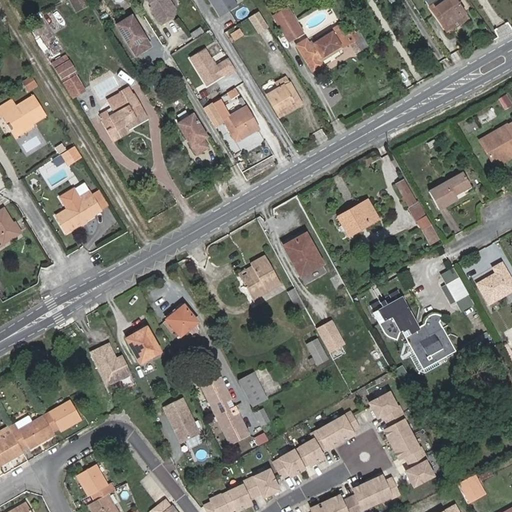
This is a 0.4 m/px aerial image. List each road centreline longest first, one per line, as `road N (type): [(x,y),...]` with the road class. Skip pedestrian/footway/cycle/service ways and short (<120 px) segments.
road 1 (primary): [(511,55),(0,341)]
road 2 (unknown): [(0,146),(82,294),(80,314),(123,367),(148,424),(151,460)]
road 3 (unknown): [(301,173),(198,0)]
road 4 (unknown): [(150,28),(258,197)]
road 5 (residential): [(43,469),(119,429),(192,511)]
